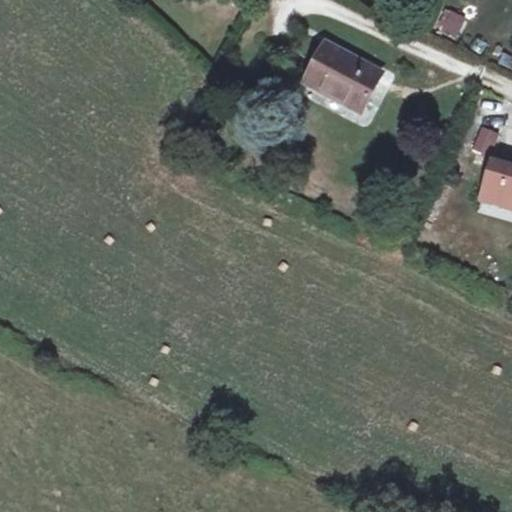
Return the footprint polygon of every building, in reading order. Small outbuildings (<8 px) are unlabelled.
[(435,27),(456,38),(466,20),(445,9),(435,27)] [(325,46),(304,85),(361,115),(381,76),(325,46)] [(498,137),(482,131),(474,152),(489,158),(498,137)] [(511,152),(495,148),(492,158),(511,164),(511,152)] [(511,167),(492,162),(481,202),(511,210),(511,167)]
